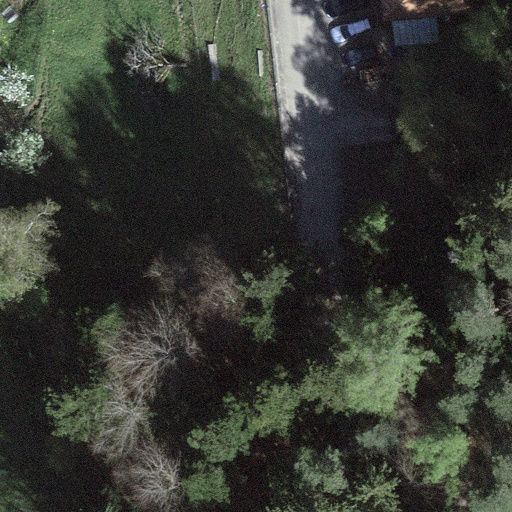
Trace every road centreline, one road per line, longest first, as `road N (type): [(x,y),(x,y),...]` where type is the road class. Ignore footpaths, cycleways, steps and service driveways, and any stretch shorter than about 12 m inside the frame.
road 1 (track): [(1,0),(1,242),(71,360),(214,339),(279,347),(385,424),(475,511)]
road 2 (track): [(291,0),(343,394)]
